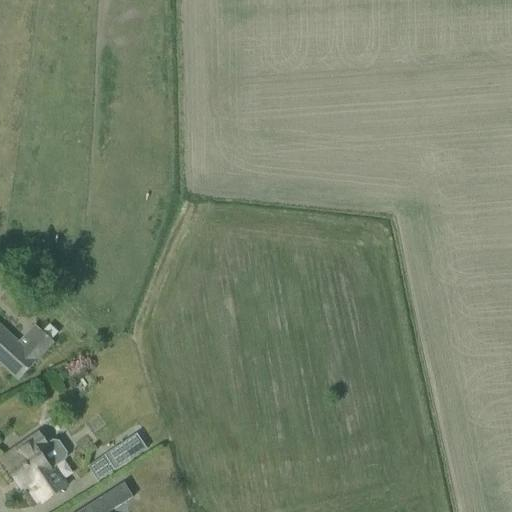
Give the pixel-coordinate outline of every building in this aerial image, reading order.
[(0,366),(17,382),(54,341),(38,328),(23,345),(0,324),(0,366)] [(42,389),(31,393),(35,403),(46,398),(42,389)] [(0,461),(21,490),(29,484),(42,504),(67,487),(53,467),(64,459),(65,454),(58,444),(53,443),(47,446),(39,434),(0,461)] [(102,452),(114,471),(129,461),(117,442),(102,452)] [(110,511),(132,498),(123,484),(79,511),(110,511)]
